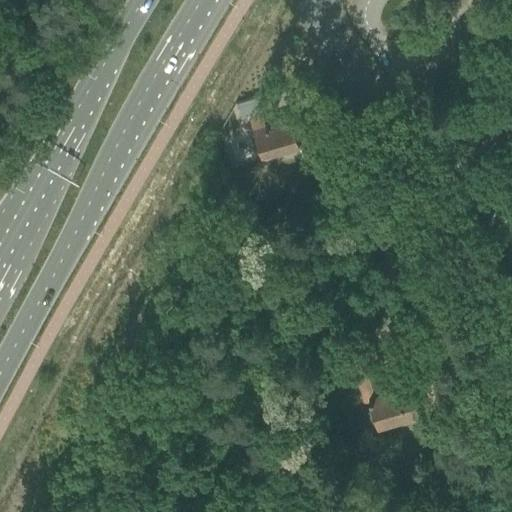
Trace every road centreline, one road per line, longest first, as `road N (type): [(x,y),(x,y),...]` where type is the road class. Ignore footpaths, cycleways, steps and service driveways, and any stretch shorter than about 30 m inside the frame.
road 1 (secondary): [(0,374),(129,128),(207,0)]
road 2 (secondary): [(144,0),(0,258)]
